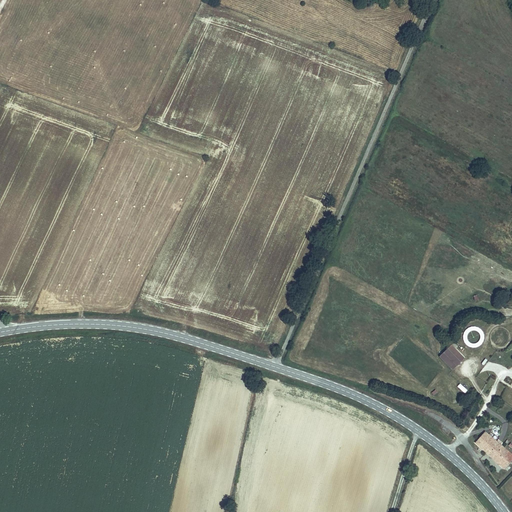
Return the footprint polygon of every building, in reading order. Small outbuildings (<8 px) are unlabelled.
[(467,329),(463,344),(480,349),(485,331),(476,328),(475,332),(467,329)] [(467,350),(453,337),(450,340),(463,354),(467,350)] [(463,354),(450,340),(443,348),(456,361),(463,354)] [(457,387),(464,393),(467,390),(460,383),(457,387)] [(480,431),(499,455),(511,445),(492,421),(480,431)] [(511,445),(499,455),(503,461),(511,453),(511,445)]
